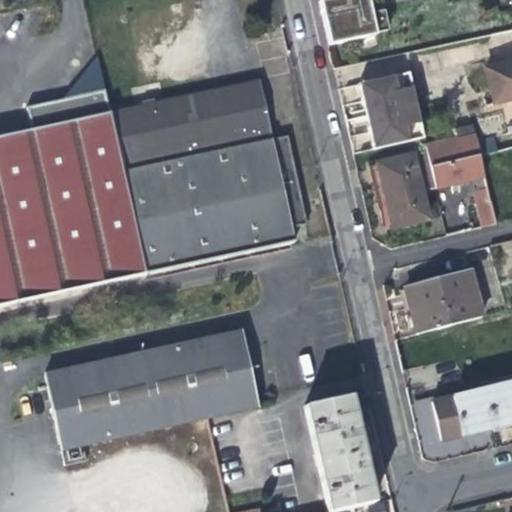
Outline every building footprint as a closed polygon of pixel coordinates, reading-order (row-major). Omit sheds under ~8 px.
[(323,0),(316,2),(326,46),(371,36),(371,34),(384,31),(379,11),(366,14),(363,0),(323,0)] [(511,61),(483,68),(492,105),(505,102),(511,100),(511,61)] [(423,141),(416,113),(410,89),(407,76),(357,88),(361,105),(369,138),(372,152),(423,141)] [(0,307),(144,276),(289,245),(286,232),(303,228),(296,195),(283,139),(273,145),(257,77),(109,105),(110,114),(107,115),(105,107),(101,92),(25,108),(30,132),(0,138),(0,307)] [(424,147),(426,155),(429,167),(459,160),(455,140),(424,147)] [(420,194),(434,190),(426,155),(377,166),(386,209),(391,230),(421,222),(427,221),(420,194)] [(472,193),(481,229),(494,226),(483,179),(477,156),(459,160),(429,167),(434,190),(451,186),(473,181),(476,189),(472,193)] [(492,266),(487,247),(461,253),(466,273),(492,266)] [(477,317),(466,273),(453,276),(401,290),(409,325),(412,334),(466,320),(477,317)] [(236,332),(41,375),(57,453),(206,420),(248,411),(253,410),(251,399),(236,332)] [(511,381),(483,388),(492,427),(509,423),(511,421),(511,381)] [(471,432),(492,427),(483,388),(451,396),(429,401),(438,441),(461,435),(471,432)] [(303,408),(326,511),(328,511),(347,508),(368,503),(357,452),(345,399),(303,408)]
